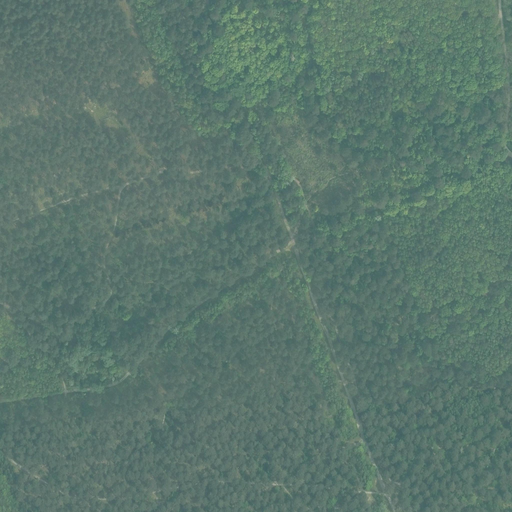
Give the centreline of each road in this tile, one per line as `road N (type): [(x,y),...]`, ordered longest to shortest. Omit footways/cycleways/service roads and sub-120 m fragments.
road 1 (track): [(499,7),(437,13),(240,102),(223,167),(121,185),(100,250),(111,290),(100,306)]
road 2 (track): [(279,248),(294,237),(206,0)]
